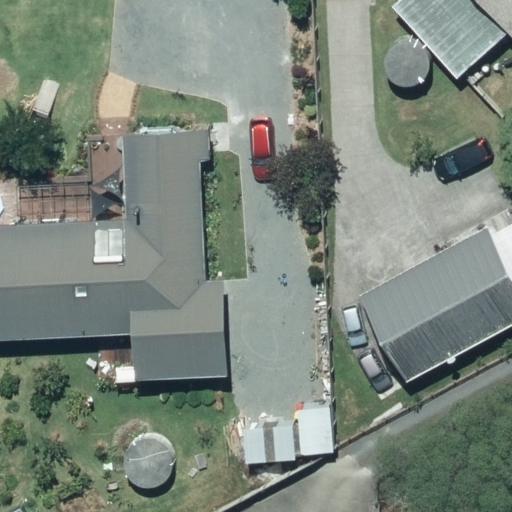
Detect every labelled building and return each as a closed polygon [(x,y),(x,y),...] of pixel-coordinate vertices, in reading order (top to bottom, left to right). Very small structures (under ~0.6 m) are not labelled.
[(511,0),(409,0),(469,66),(511,26),(511,0)] [(220,123),(138,127),(141,210),(0,215),(0,329),(147,324),(148,369),(239,365),(235,272),(216,273),(211,146),(221,145),(220,123)] [(511,245),(497,219),(372,287),(419,372),(511,320),(511,245)] [(334,403),(307,404),(309,449),(336,448),(334,403)] [(302,416),(255,418),(256,455),(303,453),(302,416)]
